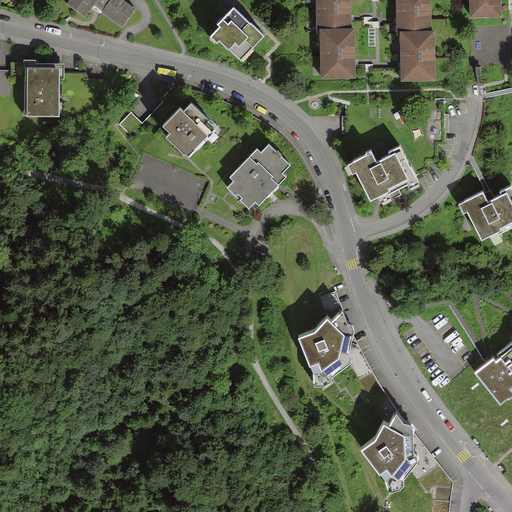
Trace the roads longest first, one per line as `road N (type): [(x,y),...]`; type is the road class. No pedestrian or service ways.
road 1 (residential): [(347,233),(317,150),(272,103),(188,66),(0,20)]
road 2 (residential): [(487,481),(393,360),(347,233)]
road 3 (residential): [(347,233),(383,224),(432,195),(460,152),(472,98)]
